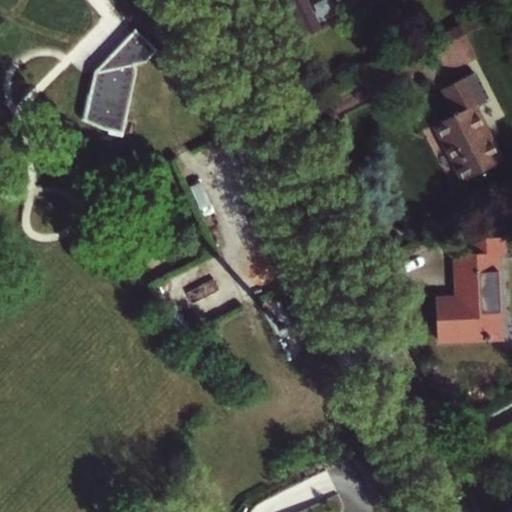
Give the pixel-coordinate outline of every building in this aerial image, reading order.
[(342,0),(281,0),(301,41),(323,29),(308,0),(339,0),(340,1),(342,0)] [(157,50),(135,29),(95,71),(81,118),(103,129),(124,133),(137,73),(136,66),(145,63),(157,50)] [(456,117),(436,127),(463,185),(506,163),(478,108),(489,103),(475,75),(443,92),(456,117)] [(438,323),(439,342),(503,337),(498,253),(507,252),(506,235),(486,237),(466,247),(466,254),(456,255),(458,273),(469,272),(471,296),(437,299),(438,311),(433,317),(438,323)] [(370,446),(361,450),(370,467),(379,463),(370,446)]
